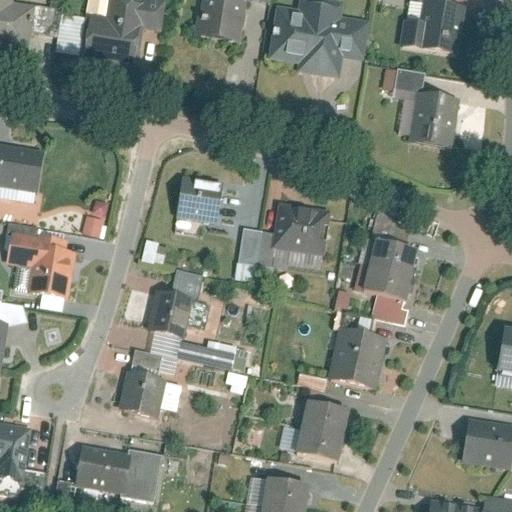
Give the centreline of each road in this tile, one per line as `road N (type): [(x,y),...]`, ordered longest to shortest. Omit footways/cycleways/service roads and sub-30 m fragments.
road 1 (residential): [(158,114),(325,165),(486,233)]
road 2 (residential): [(363,511),(486,233)]
road 3 (residential): [(158,114),(123,257),(90,349),(56,390)]
road 4 (residential): [(0,92),(158,114)]
